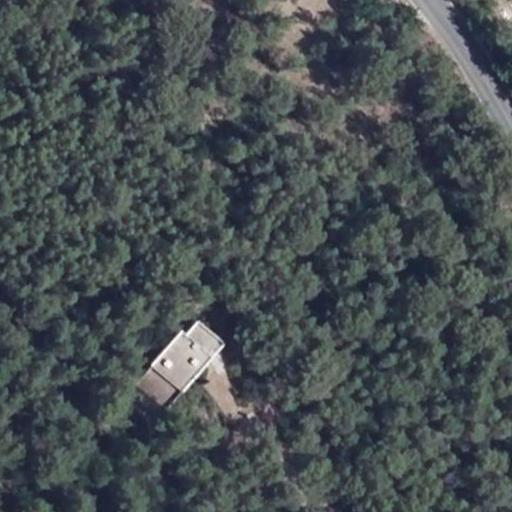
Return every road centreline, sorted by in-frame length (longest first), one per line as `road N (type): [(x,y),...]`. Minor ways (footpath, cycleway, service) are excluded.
road 1 (track): [(311,511),(209,391)]
road 2 (tertiary): [(425,0),(511,128)]
